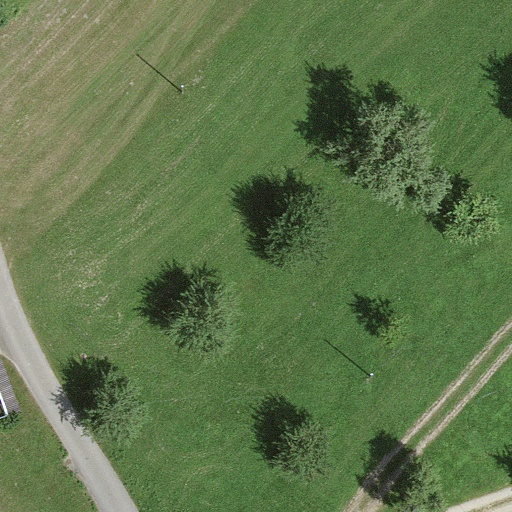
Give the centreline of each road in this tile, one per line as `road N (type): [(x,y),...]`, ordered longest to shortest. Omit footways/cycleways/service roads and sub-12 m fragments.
road 1 (track): [(109,511),(25,355),(0,277)]
road 2 (track): [(511,337),(358,511)]
